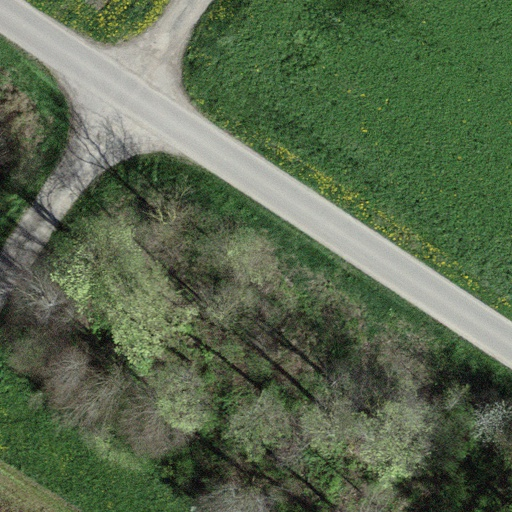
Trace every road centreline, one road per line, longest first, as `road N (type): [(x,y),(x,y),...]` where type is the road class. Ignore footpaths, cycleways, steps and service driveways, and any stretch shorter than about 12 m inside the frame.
road 1 (track): [(511,366),(0,36)]
road 2 (track): [(204,0),(0,295)]
